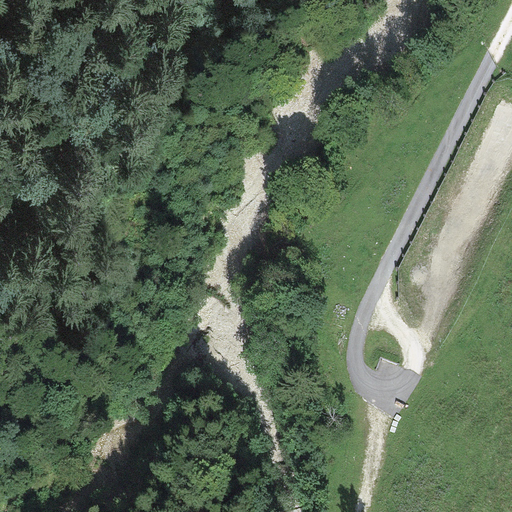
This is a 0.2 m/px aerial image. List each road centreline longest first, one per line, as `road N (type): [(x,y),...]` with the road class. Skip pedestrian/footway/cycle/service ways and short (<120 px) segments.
road 1 (track): [(380,277),(511,20)]
road 2 (track): [(380,277),(358,330),(356,366),(362,383),(383,394),(402,387),(411,371)]
road 3 (track): [(361,511),(383,394)]
